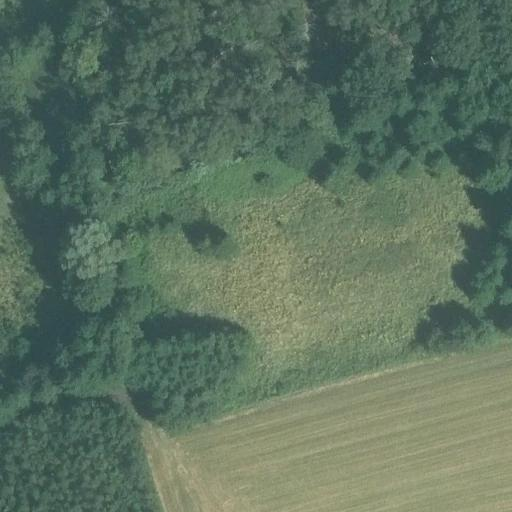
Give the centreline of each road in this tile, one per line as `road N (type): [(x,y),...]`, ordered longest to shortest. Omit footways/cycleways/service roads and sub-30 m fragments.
road 1 (track): [(511,43),(113,191),(101,221),(97,345),(85,361),(0,398)]
road 2 (track): [(0,437),(135,384)]
